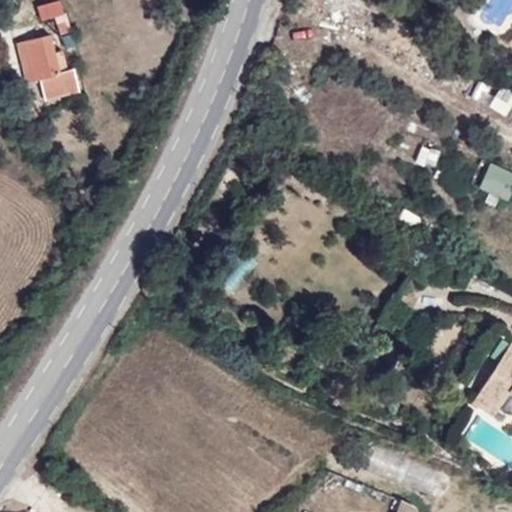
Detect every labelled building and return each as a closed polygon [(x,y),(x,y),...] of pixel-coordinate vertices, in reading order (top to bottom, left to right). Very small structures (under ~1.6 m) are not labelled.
[(58,25),(52,5),(41,9),(47,28),(58,25)] [(24,31),(21,19),(0,24),(0,25),(3,36),(24,31)] [(47,68),(37,28),(24,31),(3,36),(14,77),(29,73),(33,92),(64,84),(59,65),(47,68)] [(482,102),(489,85),(472,79),(465,96),(482,102)] [(511,92),(500,86),(488,107),(504,116),(511,101),(511,92)] [(415,162),(433,168),(439,152),(420,146),(415,162)] [(506,203),(511,188),(511,173),(488,163),(477,190),(506,203)] [(511,339),(492,327),(462,377),(486,392),(489,387),(511,401),(511,339)] [(486,392),(462,377),(453,393),(477,408),(486,392)] [(422,511),(423,510),(397,502),(393,511),(422,511)]
